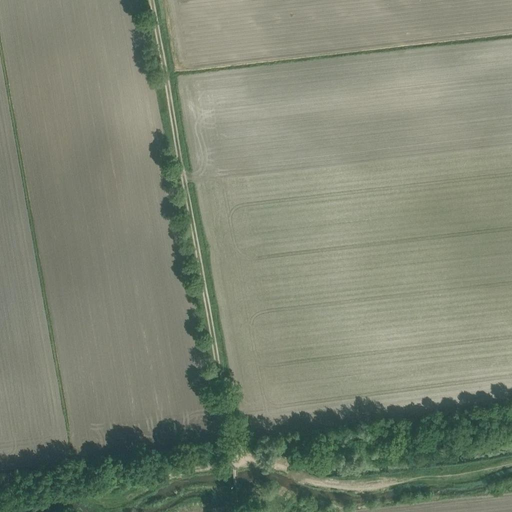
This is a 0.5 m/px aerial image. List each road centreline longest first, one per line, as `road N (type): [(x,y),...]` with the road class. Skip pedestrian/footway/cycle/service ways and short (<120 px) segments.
road 1 (track): [(234,467),(152,0)]
road 2 (track): [(511,463),(472,477),(353,486),(304,479),(273,460),(234,465)]
